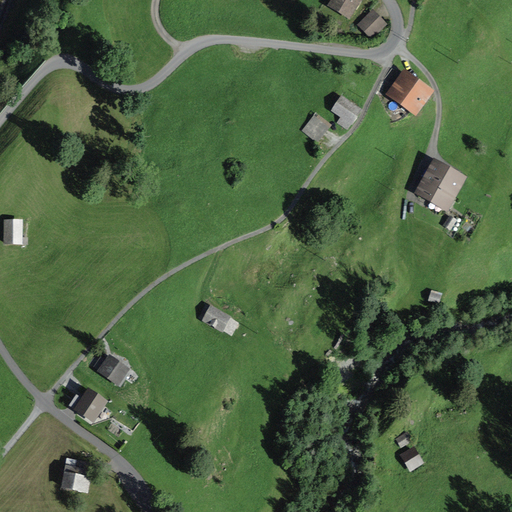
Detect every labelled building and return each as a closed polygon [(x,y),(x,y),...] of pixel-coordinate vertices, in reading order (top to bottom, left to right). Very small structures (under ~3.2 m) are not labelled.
[(353,9),(356,11),(360,4),(357,3),(358,0),(334,0),(331,6),(348,17),(353,9)] [(360,26),(371,37),(382,26),(371,15),(360,26)] [(426,95),(404,79),(392,95),(414,111),(426,95)] [(337,123),(346,130),(358,113),(341,101),(333,112),(341,118),(337,123)] [(316,144),(328,129),(313,117),(301,132),(316,144)] [(434,167),(419,193),(444,208),(459,182),(434,167)] [(6,217),(5,244),(19,244),(19,218),(6,217)] [(205,307),(199,319),(230,336),(236,324),(205,307)] [(119,385),(122,380),(120,379),(125,372),(109,360),(100,372),(119,385)] [(79,408),(77,411),(91,420),(102,404),(88,394),(83,402),(81,400),(76,407),(79,408)] [(403,436),(396,440),(400,446),(407,443),(403,436)] [(402,457),(412,473),(422,467),(412,451),(402,457)] [(87,464),(67,461),(63,488),(86,492),(87,486),(82,485),(87,464)]
